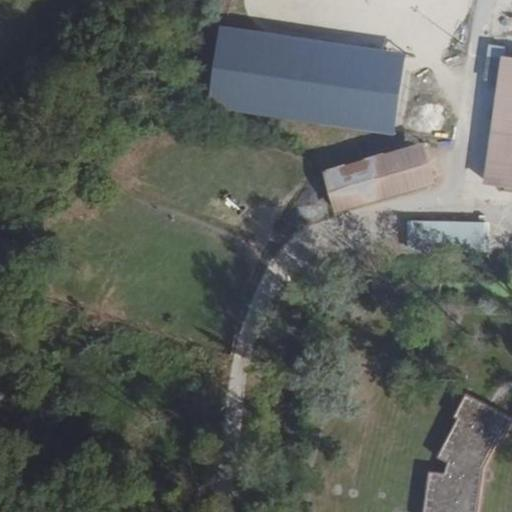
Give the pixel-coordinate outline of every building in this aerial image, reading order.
[(201,100),(384,127),(397,45),(214,18),(201,100)] [(511,54),(494,52),(473,173),(511,179),(511,54)] [(429,141),(328,168),(341,211),(442,184),(429,141)] [(486,255),(486,221),(405,222),(405,256),(486,255)] [(499,425),(450,400),(438,423),(442,426),(421,464),(432,470),(430,481),(413,478),(408,511),(463,511),(468,476),(483,447),(488,449),(499,425)]
